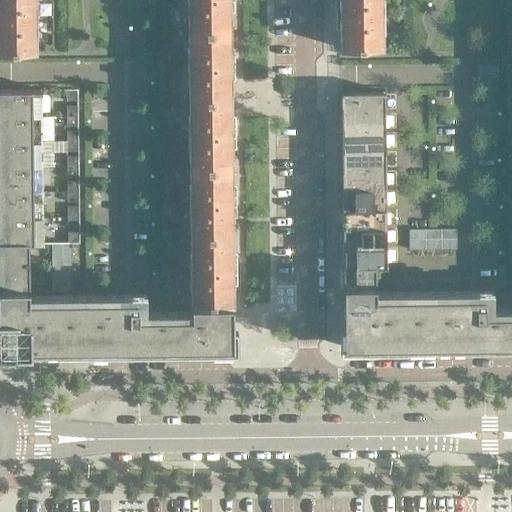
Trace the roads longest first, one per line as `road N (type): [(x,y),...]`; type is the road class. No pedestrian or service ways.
road 1 (residential): [(309,373),(306,0)]
road 2 (tertiary): [(97,439),(453,436)]
road 3 (residential): [(309,373),(114,377),(83,431)]
road 4 (residential): [(511,371),(309,373)]
